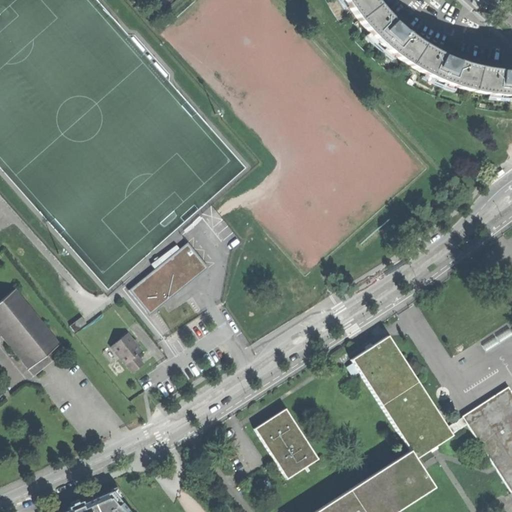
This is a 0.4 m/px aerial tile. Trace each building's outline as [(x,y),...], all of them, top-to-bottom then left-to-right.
[(511,95),(511,68),(507,68),(501,68),(501,71),(491,70),(471,66),(453,60),(455,58),(449,55),(444,53),(443,56),(432,50),(421,44),(409,36),(402,30),(404,28),(399,24),(395,20),(393,23),(381,10),(373,0),(342,0),(346,5),(354,17),(365,29),(377,42),(390,53),(407,65),(424,75),(439,81),(458,88),(477,92),(490,95),(502,96),(511,95)] [(505,173),(503,170),(496,175),(495,176),(496,178),(497,180),(505,173)] [(155,269),(129,290),(149,316),(208,269),(187,243),(179,249),(176,245),(151,265),(155,269)] [(15,289),(0,300),(0,336),(0,337),(33,376),(65,351),(15,289)] [(69,326),(74,332),(86,323),(81,317),(69,326)] [(127,334),(110,347),(132,373),(138,368),(144,364),(136,355),(141,351),(127,334)] [(367,348),(350,359),(353,363),(359,372),(409,451),(414,459),(419,456),(429,449),(435,445),(451,435),(450,434),(445,427),(387,336),(367,348)] [(352,377),(359,372),(353,363),(346,368),(352,377)] [(511,393),(507,386),(461,416),(462,416),(466,424),(511,494),(511,393)] [(285,409),(255,428),(273,457),(287,479),(317,459),(285,409)] [(450,434),(466,424),(462,416),(445,427),(450,434)] [(409,451),(314,511),(394,511),(433,487),(419,466),(414,459),(409,451)] [(423,463),(419,456),(414,459),(419,466),(423,463)] [(128,511),(112,491),(83,504),(82,501),(74,504),(67,507),(68,510),(64,511),(128,511)]
